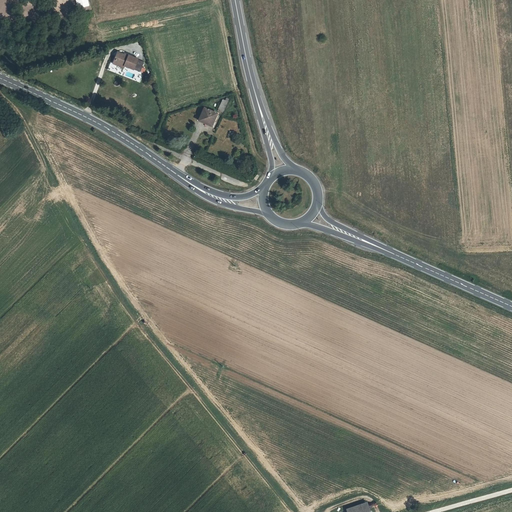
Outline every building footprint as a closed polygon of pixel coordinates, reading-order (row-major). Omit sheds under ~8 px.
[(87,0),(75,0),(77,8),(89,7),(87,0)] [(122,55),(120,54),(118,58),(116,60),(127,65),(128,63),(136,67),(141,57),(132,54),(132,55),(124,51),(122,55)] [(223,112),(229,100),(223,97),(218,109),(223,112)] [(204,122),(205,120),(212,123),(217,112),(204,107),(199,120),(204,122)] [(348,511),(362,511),(371,509),(368,501),(347,508),(348,511)]
